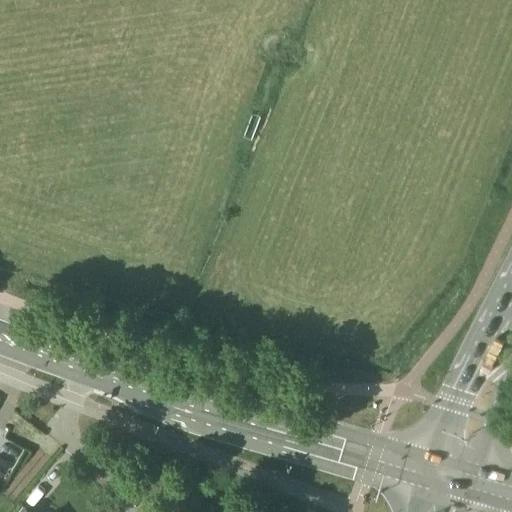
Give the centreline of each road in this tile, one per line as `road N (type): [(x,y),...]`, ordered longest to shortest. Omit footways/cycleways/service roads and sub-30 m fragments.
road 1 (secondary): [(86,370),(351,461),(425,476)]
road 2 (secondary): [(511,290),(450,404),(425,476)]
road 3 (residential): [(134,511),(64,427),(86,370)]
road 4 (secondary): [(468,484),(511,369)]
